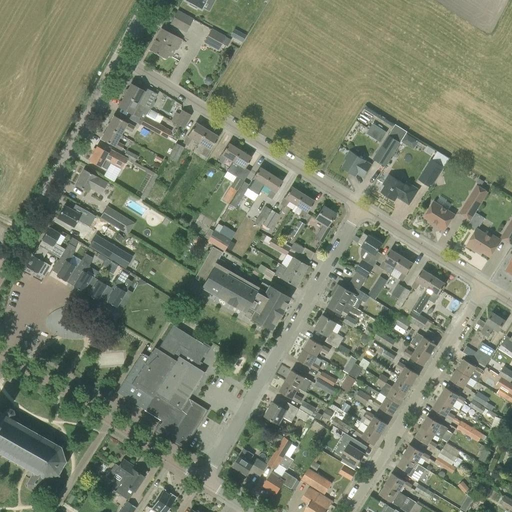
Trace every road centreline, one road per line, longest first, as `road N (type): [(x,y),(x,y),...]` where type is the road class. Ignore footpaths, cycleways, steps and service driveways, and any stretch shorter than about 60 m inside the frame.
road 1 (residential): [(199,479),(357,204)]
road 2 (residential): [(357,204),(117,51)]
road 3 (residential): [(340,511),(482,281)]
road 4 (residential): [(0,265),(117,51)]
road 5 (tertiary): [(199,479),(0,352)]
road 6 (residential): [(482,281),(357,204)]
